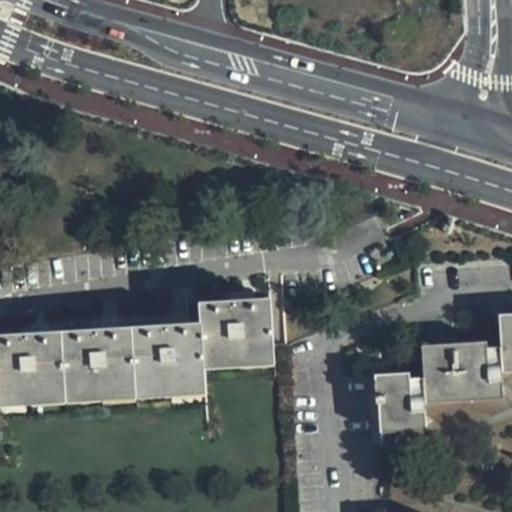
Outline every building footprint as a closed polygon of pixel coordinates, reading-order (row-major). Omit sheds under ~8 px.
[(206,310),(274,306),(274,299),(262,300),(206,304),(206,310)] [(0,413),(2,414),(1,405),(1,398),(210,387),(209,369),(208,363),(278,358),(274,306),(206,310),(207,322),(208,329),(0,340),(0,413)] [(493,317),(511,315),(511,308),(493,310),(493,317)] [(375,431),(422,428),(420,401),(498,396),(496,370),(511,369),(511,315),(493,317),(495,343),(471,344),(417,349),(419,375),(396,376),(368,379),(370,403),(374,403),(375,431)] [(0,340),(208,329),(207,322),(191,323),(0,334),(0,340)] [(417,349),(471,344),(471,337),(417,341),(417,349)] [(278,358),(208,363),(209,369),(223,368),(279,364),(278,358)] [(368,379),(396,376),(395,369),(367,371),(368,379)] [(210,387),(1,398),(1,405),(16,404),(210,393),(210,387)]
